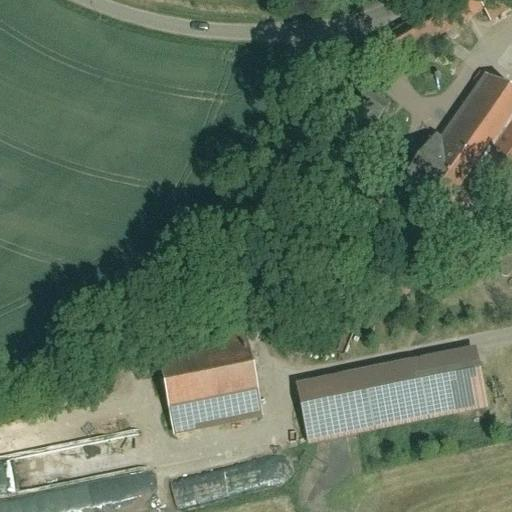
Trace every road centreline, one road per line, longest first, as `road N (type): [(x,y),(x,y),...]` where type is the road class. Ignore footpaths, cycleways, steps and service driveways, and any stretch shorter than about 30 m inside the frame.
road 1 (residential): [(345,38),(295,85),(191,289),(0,379)]
road 2 (residential): [(345,38),(161,25),(83,0)]
